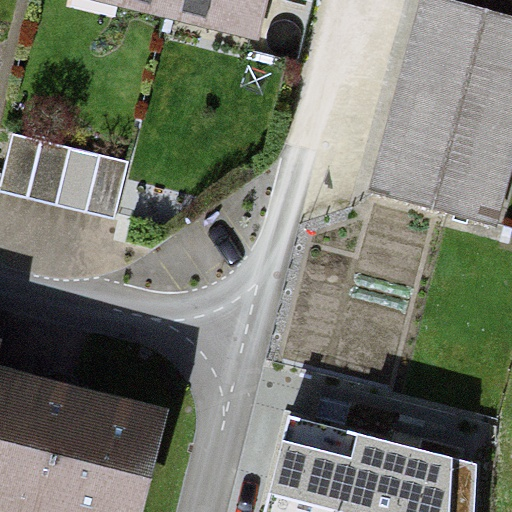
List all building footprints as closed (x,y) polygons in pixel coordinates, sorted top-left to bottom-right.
[(167,0),(166,7),(215,19),(218,3),(259,12),(261,0),(167,0)] [(511,0),(426,0),(371,192),(509,231),(511,220),(511,0)] [(69,148),(13,132),(0,180),(0,190),(54,205),(69,148)] [(98,156),(69,148),(54,205),(83,212),(98,156)] [(130,165),(98,156),(83,212),(114,221),(130,165)] [(0,379),(0,500),(46,511),(134,511),(158,419),(0,379)] [(457,511),(470,462),(348,431),(327,511),(457,511)]
